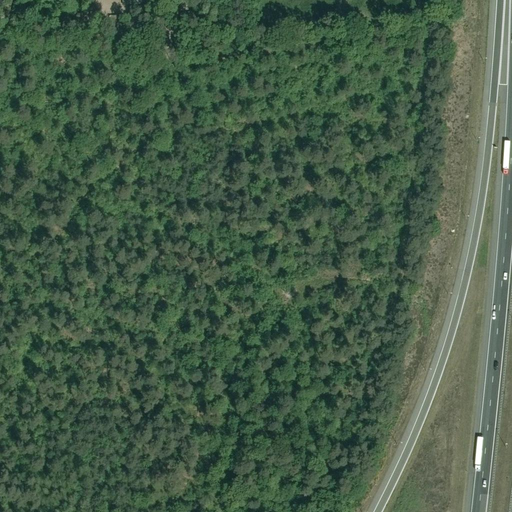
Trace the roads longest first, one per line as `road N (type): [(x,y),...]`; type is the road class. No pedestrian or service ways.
road 1 (motorway): [(500,0),(476,233),(426,403),(375,511)]
road 2 (motorway): [(511,135),(478,511)]
road 3 (track): [(14,20),(124,50),(212,57),(336,42),(348,19)]
